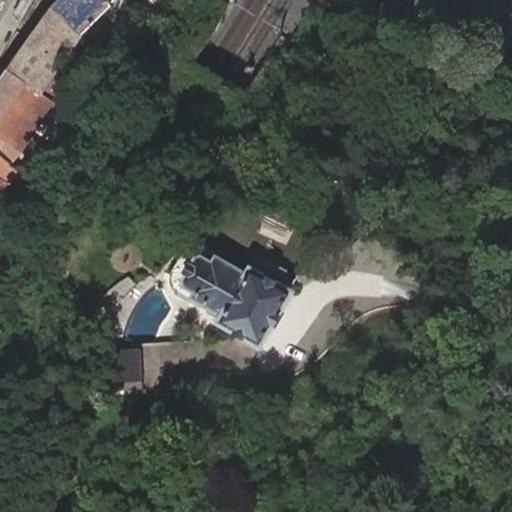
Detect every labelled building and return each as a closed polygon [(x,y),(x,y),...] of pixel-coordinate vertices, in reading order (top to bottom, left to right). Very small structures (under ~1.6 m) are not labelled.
[(59,0),(55,5),(88,36),(123,0),(59,0)] [(55,5),(8,69),(44,90),(88,36),(55,5)] [(44,90),(8,69),(0,81),(0,130),(24,146),(57,98),(44,90)] [(0,172),(6,175),(24,146),(0,130),(0,172)] [(6,175),(0,172),(0,202),(13,180),(6,175)] [(247,272),(217,254),(220,249),(202,239),(196,239),(190,241),(188,244),(172,275),(171,280),(172,285),(174,288),(177,291),(190,298),(194,291),(223,309),(218,318),(257,342),(290,289),(283,284),(285,277),(285,272),(282,265),(277,262),(272,261),(266,262),(262,264),(258,269),(251,265),(247,272)] [(74,390),(120,387),(117,341),(100,344),(102,367),(72,369),(74,390)]
